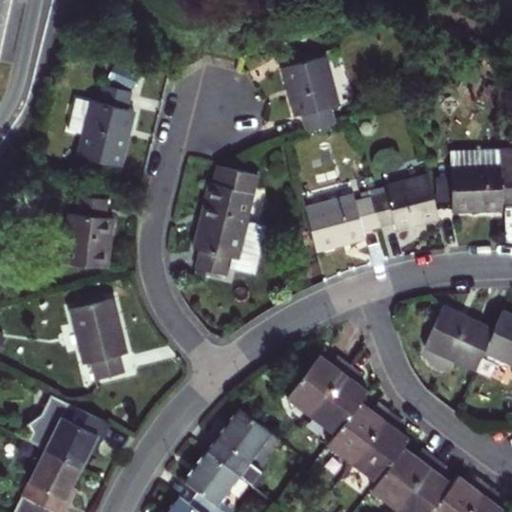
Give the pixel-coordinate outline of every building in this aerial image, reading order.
[(304,116),(308,132),(338,124),(333,107),(340,106),(327,57),(284,68),(290,93),(297,117),(304,116)] [(116,66),(111,79),(134,88),(139,75),(116,66)] [(412,73),(400,69),(395,87),(407,90),(412,73)] [(136,111),(129,110),(133,92),(104,85),(99,102),(90,100),(90,101),(75,99),(68,130),(84,134),(79,155),(123,165),(129,138),(136,111)] [(511,149),(451,151),(453,212),(478,211),(503,210),(503,203),(511,203),(511,149)] [(225,167),(221,184),(213,182),(204,215),(195,248),(202,250),(197,268),(229,276),(230,270),(250,275),(256,268),(266,226),(247,222),(259,175),(225,167)] [(429,176),(386,187),(387,195),(372,199),(380,228),(395,224),(396,230),(418,224),(440,219),(429,176)] [(306,208),(317,251),(342,244),(366,238),(364,232),(380,228),(372,199),(356,203),(355,195),(306,208)] [(114,219),(107,218),(109,201),(80,197),(77,214),(71,213),(65,263),(108,268),(111,243),(114,219)] [(80,308),(72,310),(85,365),(93,363),(97,380),(125,373),(121,356),(128,354),(121,327),(114,299),(104,301),(102,292),(77,298),(80,308)] [(486,351),(496,330),(470,318),(445,306),(426,346),(477,370),(486,351)] [(500,320),(496,330),(486,351),(511,363),(511,313),(504,310),(500,320)] [(288,397),(313,415),(349,366),(344,362),(338,358),(332,365),(320,355),(288,397)] [(349,366),(313,415),(337,434),(362,402),(369,392),(356,383),(362,375),(355,371),(349,366)] [(105,434),(110,423),(52,394),(43,413),(27,425),(33,432),(29,441),(47,450),(83,468),(95,443),(99,445),(105,434)] [(337,434),(330,444),(354,463),(391,414),(385,409),(379,405),(374,412),(362,402),(337,434)] [(273,432),(240,408),(224,429),(208,451),(241,475),(253,484),(262,472),(250,463),(273,432)] [(378,481),(403,447),(410,439),(398,429),(403,423),(397,418),(391,414),(354,463),(378,481)] [(397,508),(435,458),(429,453),(423,449),(417,457),(403,447),(378,481),(372,489),(397,508)] [(70,492),(83,468),(47,450),(15,511),(66,511),(67,511),(75,495),(70,492)] [(226,511),(218,506),(222,500),(241,475),(208,451),(197,466),(185,482),(198,491),(189,504),(200,511),(226,511)] [(441,462),(435,458),(397,508),(402,511),(432,511),(453,485),(440,475),(447,467),(441,462)] [(459,476),(453,485),(432,511),(470,511),(489,488),(483,483),(477,479),(472,486),(459,476)] [(494,492),(489,488),(470,511),(507,511),(495,503),(500,497),(494,492)] [(200,511),(189,504),(180,497),(168,511),(200,511)] [(231,511),(234,509),(222,500),(218,506),(226,511),(231,511)]
